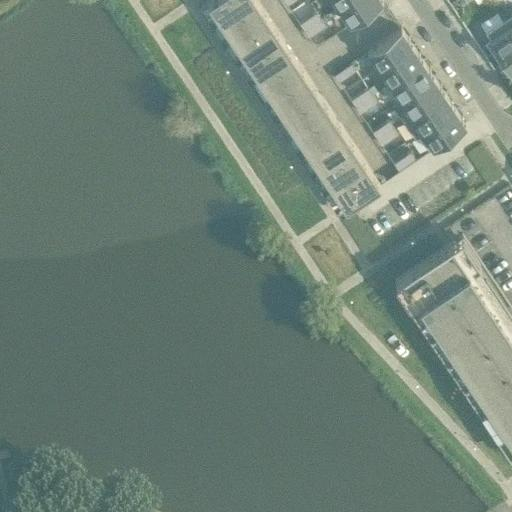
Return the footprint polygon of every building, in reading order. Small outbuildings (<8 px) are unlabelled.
[(207,0),(221,19),(248,0),(207,0)] [(233,38),(268,14),(258,0),(248,0),(221,19),(233,38)] [(382,0),(346,0),(338,6),(349,22),(382,0)] [(321,17),(317,11),(308,17),(313,23),(321,17)] [(511,12),(503,19),(511,32),(511,12)] [(280,33),(277,28),(268,14),(233,38),(245,56),(280,33)] [(308,17),(300,22),(304,29),(313,23),(308,17)] [(325,24),(321,17),(313,23),(317,30),(325,24)] [(511,32),(503,19),(485,31),(490,38),(485,41),(499,63),(504,59),(511,70),(511,32)] [(304,29),(309,35),(317,30),(313,23),(304,29)] [(377,65),(411,43),(400,27),(367,49),(377,65)] [(293,51),(288,45),(280,33),(245,56),(258,75),(293,51)] [(388,82),(422,59),(411,43),(377,65),(388,82)] [(270,93),(305,70),(293,51),(258,75),(270,93)] [(399,98),(433,76),(422,59),(388,82),(399,98)] [(347,74),(355,68),(351,62),(342,68),(347,74)] [(342,68),(334,73),(339,80),(347,74),(342,68)] [(318,88),(311,79),(305,70),(270,93),(283,112),(318,88)] [(433,76),(399,98),(410,114),(444,92),(433,76)] [(295,130),(330,107),(318,88),(283,112),(295,130)] [(372,95),(367,88),(359,93),(363,100),(372,95)] [(410,114),(403,119),(413,136),(421,130),(454,108),(444,92),(410,114)] [(359,93),(351,99),(355,105),(363,100),(359,93)] [(376,101),(372,95),(363,100),(368,107),(376,101)] [(355,105),(360,112),(368,107),(363,100),(355,105)] [(342,125),(334,113),(330,107),(295,130),(308,149),(342,125)] [(465,124),(454,108),(421,130),(431,147),(465,124)] [(393,126),(389,120),(381,125),(385,132),(393,126)] [(320,167),(355,144),(342,125),(308,149),(320,167)] [(377,137),(385,132),(381,125),(373,130),(377,137)] [(398,133),(393,126),(385,132),(389,138),(398,133)] [(377,137),(381,143),(389,138),(385,132),(377,137)] [(332,186),(367,163),(355,144),(320,167),(332,186)] [(407,164),(415,158),(410,150),(401,155),(407,164)] [(399,169),(407,164),(401,155),(393,161),(399,169)] [(367,163),(332,186),(345,205),(380,182),(367,163)] [(511,319),(475,264),(479,261),(462,234),(395,279),(511,452),(511,319)]
